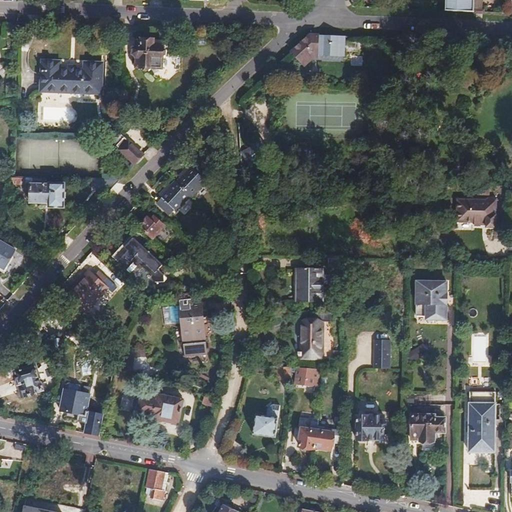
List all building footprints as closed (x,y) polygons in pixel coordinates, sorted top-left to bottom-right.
[(444,0),(444,11),(473,12),(473,0),(444,0)] [(473,0),(473,12),(487,13),(486,0),(473,0)] [(341,37),(307,35),(291,51),(289,52),(299,62),(309,52),(314,52),(314,55),(340,56),(341,37)] [(164,43),(156,42),(156,40),(143,40),(143,42),(139,41),(138,46),(135,49),(135,54),(139,59),(139,60),(136,62),(136,67),(139,69),(139,70),(144,71),(144,72),(144,74),(146,75),(147,76),(149,76),(150,76),(152,75),(153,74),(154,72),(154,71),(163,71),(163,60),(165,59),(167,58),(168,57),(169,55),(169,53),(169,51),(168,49),(167,48),(165,46),(164,46),(164,43)] [(351,56),(351,65),(361,66),(362,57),(351,56)] [(74,70),(66,70),(57,70),(57,61),(40,60),(40,91),(99,94),(101,63),(83,62),(82,71),(74,70)] [(44,119),(63,120),(63,108),(45,107),(44,119)] [(117,143),(118,133),(106,133),(106,143),(117,143)] [(117,147),(119,150),(127,142),(118,133),(117,143),(115,146),(117,147)] [(260,140),(242,150),(250,164),(268,153),(260,140)] [(119,150),(133,164),(142,155),(127,142),(119,150)] [(165,191),(163,190),(158,195),(162,199),(157,205),(166,214),(171,208),(174,211),(190,196),(191,197),(206,182),(203,179),(208,174),(199,165),(194,170),(190,166),(183,172),(185,173),(180,178),(176,183),(175,181),(170,186),(165,191)] [(22,178),(11,178),(7,187),(12,189),(15,183),(22,183),(22,178)] [(117,181),(88,180),(88,190),(108,191),(117,181)] [(27,186),(27,201),(45,201),(45,206),(61,207),(62,187),(27,186)] [(475,202),(475,200),(466,200),(466,221),(475,222),(475,225),(482,225),(482,222),(488,222),(488,225),(488,228),(497,228),(498,199),(488,198),(488,200),(488,202),(475,202)] [(148,223),(141,230),(152,241),(164,229),(156,222),(151,226),(148,223)] [(119,253),(118,253),(112,259),(128,274),(134,268),(135,268),(136,268),(136,267),(137,267),(137,266),(138,266),(150,277),(149,278),(149,279),(149,280),(149,281),(149,282),(149,283),(150,283),(150,284),(151,284),(152,284),(161,284),(160,277),(155,272),(160,266),(131,239),(123,247),(123,249),(126,252),(123,256),(119,253)] [(0,244),(0,273),(4,277),(8,276),(19,257),(0,244)] [(123,247),(118,253),(119,253),(123,256),(126,252),(123,249),(123,247)] [(343,259),(327,259),(327,268),(342,268),(343,259)] [(295,271),(295,302),(321,302),(322,286),(328,286),(328,278),(321,278),(322,271),(295,271)] [(83,272),(62,295),(77,309),(98,285),(106,293),(111,288),(101,278),(96,283),(83,272)] [(446,283),(415,282),(415,317),(425,317),(425,320),(426,320),(428,323),(433,323),(435,320),(445,321),(446,283)] [(202,304),(198,305),(204,339),(207,339),(202,304)] [(204,339),(198,305),(177,307),(182,342),(204,339)] [(335,313),(311,313),(311,321),(301,321),(301,352),(298,352),(298,358),(321,359),(321,322),(334,322),(335,313)] [(376,341),(375,368),(392,368),(392,341),(376,341)] [(145,358),(144,350),(137,351),(137,358),(145,358)] [(117,356),(114,371),(131,374),(134,359),(117,356)] [(289,367),(274,367),(272,382),(287,384),(289,367)] [(15,375),(18,387),(21,386),(24,398),(33,395),(33,394),(41,392),(37,377),(38,377),(36,369),(33,370),(33,368),(26,370),(26,372),(15,375)] [(295,368),(293,382),(314,385),(316,371),(297,368),(295,368)] [(64,390),(59,412),(62,412),(62,411),(84,415),(84,416),(86,417),(90,396),(64,390)] [(155,412),(154,414),(181,419),(184,397),(158,392),(157,397),(155,412)] [(494,453),(494,393),(469,392),(468,453),(494,453)] [(148,410),(155,412),(157,397),(150,396),(148,410)] [(434,415),(445,416),(446,405),(435,405),(434,415)] [(88,414),(84,435),(98,438),(103,417),(88,414)] [(369,416),(356,416),(356,442),(368,442),(368,440),(383,440),(383,417),(376,416),(376,414),(369,414),(369,416)] [(411,414),(411,439),(419,440),(419,442),(431,442),(432,434),(443,434),(443,420),(432,419),(432,415),(411,414)] [(254,422),(251,443),(274,446),(277,425),(274,425),(275,421),(272,421),(271,424),(254,422)] [(298,449),(314,451),(316,431),(316,425),(298,423),(297,431),(300,431),(298,449)] [(316,431),(314,451),(330,452),(332,433),(316,431)] [(160,490),(163,472),(148,469),(145,487),(160,490)] [(156,500),(158,491),(149,489),(147,498),(156,500)] [(62,511),(63,510),(26,503),(24,511),(62,511)]
